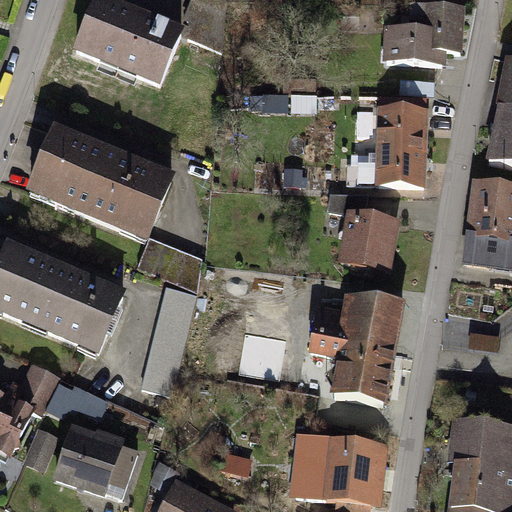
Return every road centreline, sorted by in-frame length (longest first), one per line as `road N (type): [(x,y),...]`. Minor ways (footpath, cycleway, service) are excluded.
road 1 (residential): [(493,0),(404,511)]
road 2 (residential): [(48,0),(0,138)]
